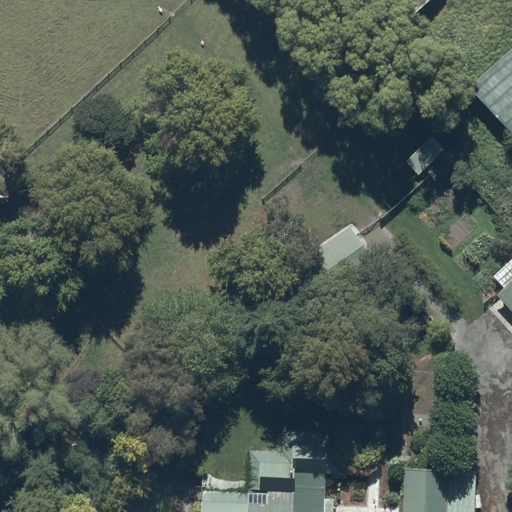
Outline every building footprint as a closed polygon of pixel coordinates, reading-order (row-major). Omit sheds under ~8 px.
[(426,0),(385,0),(404,20),(426,0)] [(511,46),(465,88),(511,142),(511,46)] [(379,258),(353,220),(292,260),(318,298),(379,258)] [(495,294),(511,312),(511,262),(495,278),(503,287),(495,294)] [(246,488),(196,487),(195,511),(330,511),(331,499),(322,499),(322,472),(336,472),(335,435),(280,436),(280,447),(246,448),(246,488)] [(473,511),(474,470),(399,469),(397,511),(473,511)]
